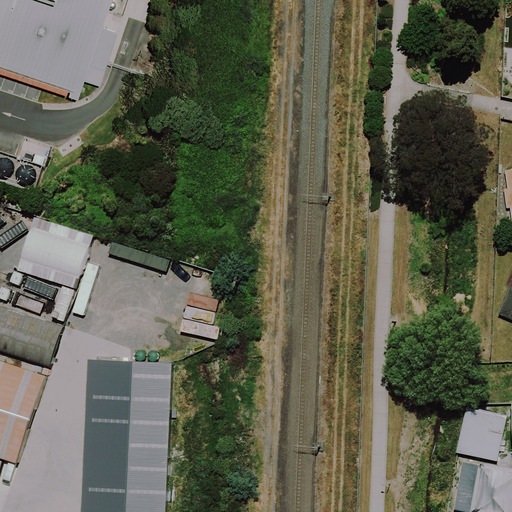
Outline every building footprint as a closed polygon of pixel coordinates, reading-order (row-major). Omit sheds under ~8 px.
[(0,0),(0,64),(75,89),(103,0),(0,0)] [(0,153),(0,181),(38,194),(46,169),(0,153)] [(510,188),(503,189),(505,208),(511,208),(511,212),(511,171),(508,172),(510,188)] [(511,296),(509,295),(501,314),(511,318),(511,296)] [(0,360),(0,457),(16,463),(45,376),(0,360)] [(165,511),(172,365),(88,360),(81,511),(165,511)] [(28,484),(14,480),(7,503),(21,507),(28,484)]
